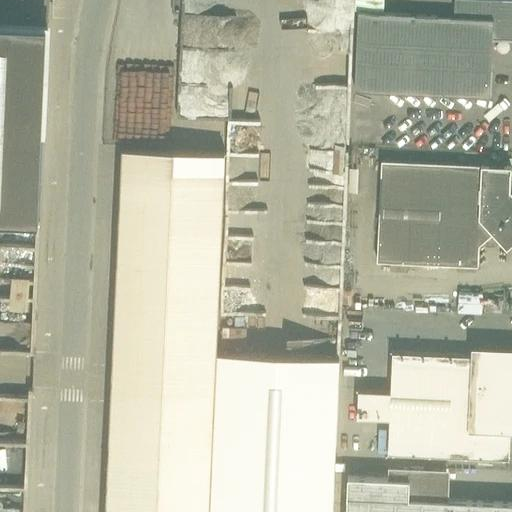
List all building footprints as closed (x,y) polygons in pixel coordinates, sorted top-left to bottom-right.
[(0,0),(0,18),(48,21),(49,21),(49,0),(0,0)] [(511,39),(511,0),(454,0),(454,16),(358,12),(355,90),(490,96),(493,39),(511,39)] [(0,216),(40,219),(48,21),(0,18),(0,216)] [(123,147),(106,511),(209,511),(226,152),(123,147)] [(358,168),(359,158),(307,155),(305,193),(331,195),(332,170),(359,172),(357,195),(366,196),(368,169),(358,168)] [(377,261),(478,265),(479,245),(493,232),(507,247),(511,242),(511,190),(510,189),(511,165),(382,160),(377,261)] [(492,313),(493,295),(468,294),(468,313),(492,313)] [(477,355),(392,351),(390,391),(358,390),(357,418),(389,419),(388,453),(510,458),(511,430),(511,348),(485,347),(477,355)] [(209,511),(332,511),(340,357),(217,351),(209,511)] [(0,483),(36,484),(36,438),(0,437),(0,483)] [(346,511),(511,511),(511,502),(409,498),(410,479),(348,476),(346,511)]
